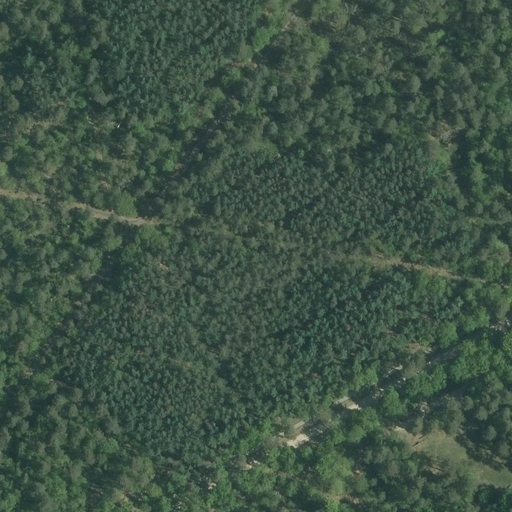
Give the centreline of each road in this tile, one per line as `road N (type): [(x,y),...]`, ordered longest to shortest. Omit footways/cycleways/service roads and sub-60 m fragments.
road 1 (track): [(144,219),(308,0)]
road 2 (track): [(170,511),(366,400)]
road 3 (track): [(66,0),(113,216)]
road 4 (track): [(34,369),(144,219)]
road 5 (track): [(90,511),(102,428),(79,393),(34,369)]
road 6 (track): [(366,400),(511,317)]
road 7 (track): [(366,400),(383,423),(398,427),(476,381)]
